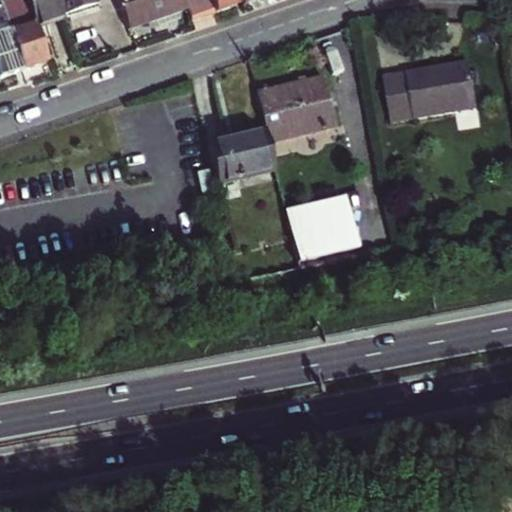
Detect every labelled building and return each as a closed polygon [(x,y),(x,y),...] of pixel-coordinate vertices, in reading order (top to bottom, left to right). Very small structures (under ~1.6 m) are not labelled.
[(12,0),(16,9),(4,13),(24,75),(36,71),(49,66),(42,46),(27,0),(12,0)] [(55,41),(68,37),(68,34),(55,0),(27,0),(42,46),(55,41)] [(91,27),(104,22),(96,0),(55,0),(68,34),(91,27)] [(184,4),(182,0),(119,0),(129,30),(164,18),(162,12),(171,9),(184,4)] [(240,6),(238,0),(182,0),(184,4),(190,23),(220,13),(240,6)] [(12,79),(24,75),(4,13),(0,1),(0,82),(0,83),(12,79)] [(469,65),(468,58),(433,64),(434,71),(469,65)] [(341,113),(328,64),(298,72),(253,85),(262,119),(266,133),(341,113)] [(469,65),(434,71),(433,64),(422,66),(380,73),(388,120),(476,104),(469,65)] [(233,128),(207,135),(217,174),(272,158),(266,133),(262,119),(233,128)] [(354,239),(343,192),(284,206),(293,243),(295,252),(354,239)]
